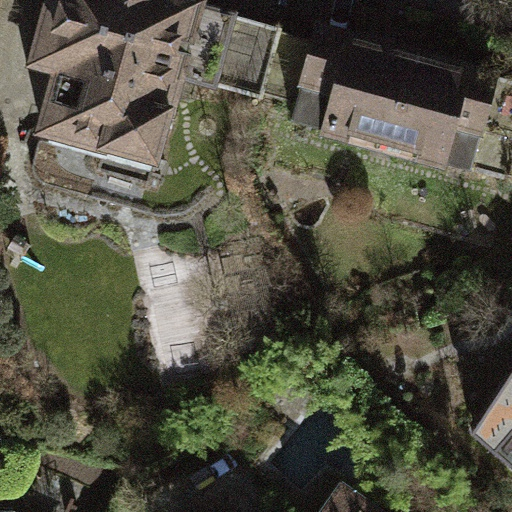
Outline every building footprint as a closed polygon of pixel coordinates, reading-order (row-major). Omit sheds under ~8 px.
[(198,3),(187,0),(48,0),(32,61),(60,69),(43,130),(156,161),(181,70),(201,76),(218,14),(197,9),(198,3)] [(263,92),(280,31),(218,14),(201,76),(206,77),(201,96),(236,106),(241,86),(263,92)] [(263,92),(297,102),(314,41),(280,31),(263,92)] [(509,181),(511,170),(511,85),(317,31),(314,41),(297,102),(292,121),(509,181)] [(320,387),(286,362),(237,422),(277,449),(320,387)] [(511,367),(468,430),(511,468),(511,367)] [(370,511),(342,492),(328,511),(370,511)]
